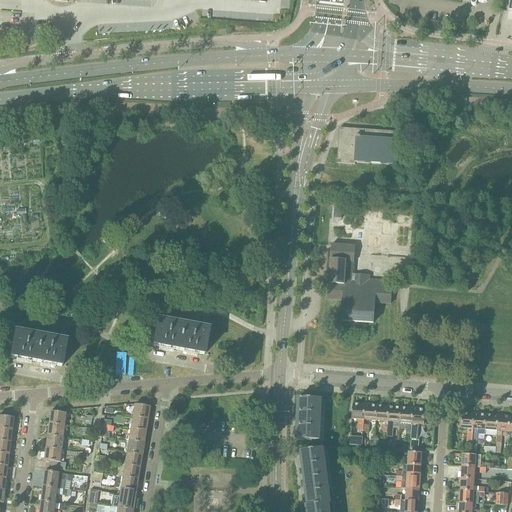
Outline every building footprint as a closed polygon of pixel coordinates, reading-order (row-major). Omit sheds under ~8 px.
[(340,128),(337,164),(355,165),(355,163),(398,166),(400,141),(398,141),(399,132),(340,128)] [(335,206),(334,218),(342,219),(343,207),(335,206)] [(370,276),(354,275),(356,247),(336,245),(332,245),(328,300),(343,301),(342,321),(374,323),(375,303),(391,304),(393,283),(369,281),(370,276)] [(242,296),(233,296),(233,304),(242,304),(242,296)] [(170,349),(178,350),(183,326),(157,321),(152,345),(163,347),(163,350),(169,351),(170,349)] [(183,326),(178,350),(187,352),(186,354),(193,355),(193,353),(204,355),(209,331),(183,326)] [(27,360),(36,362),(40,338),(15,333),(10,357),(21,359),(20,362),(27,363),(27,360)] [(40,338),(36,362),(45,364),(44,366),(51,367),(51,365),(62,367),(66,342),(40,338)] [(299,406),(298,413),(321,414),(322,399),(299,398),(299,406)] [(352,419),(359,420),(358,431),(364,431),(364,425),(365,420),(366,404),(354,403),(352,419)] [(366,404),(365,420),(376,421),(378,405),(366,404)] [(134,405),(132,418),(148,420),(150,408),(134,405)] [(378,405),(376,421),(388,422),(390,406),(378,405)] [(387,433),(387,437),(392,437),(393,437),(393,429),(399,429),(401,407),(390,406),(388,422),(388,427),(387,433)] [(401,407),(399,429),(407,430),(406,433),(411,434),(412,424),(413,408),(401,407)] [(411,434),(411,439),(416,440),(418,425),(424,425),(425,409),(413,408),(412,424),(411,434)] [(50,412),(49,424),(64,426),(66,414),(50,412)] [(321,427),(321,414),(298,413),(298,419),(298,426),(321,427)] [(463,413),(462,428),(468,429),(466,444),(472,445),(472,440),(473,440),(474,434),(474,429),(476,414),(463,413)] [(472,445),(472,447),(477,448),(479,430),(485,430),(487,415),(476,414),(474,429),(474,434),(473,440),(472,440),(472,445)] [(487,415),(485,430),(497,431),(499,416),(487,415)] [(0,416),(0,429),(12,431),(14,418),(0,416)] [(496,436),(496,442),(502,443),(502,437),(502,432),(510,432),(511,417),(499,416),(497,431),(497,436),(496,436)] [(132,418),(130,430),(146,432),(148,420),(132,418)] [(49,424),(47,437),(63,439),(64,426),(49,424)] [(321,427),(298,426),(297,440),(320,441),(321,427)] [(0,429),(0,441),(11,443),(12,431),(0,429)] [(130,430),(128,442),(144,444),(146,432),(130,430)] [(47,437),(45,449),(61,451),(63,439),(47,437)] [(351,437),(350,445),(362,446),(363,438),(351,437)] [(419,441),(411,440),(410,449),(419,450),(419,441)] [(0,441),(0,453),(9,455),(11,443),(0,441)] [(128,442),(126,454),(142,456),(144,444),(128,442)] [(45,449),(44,461),(51,462),(50,469),(65,471),(66,464),(60,463),(61,451),(45,449)] [(301,453),(303,467),(326,464),(324,450),(301,453)] [(0,453),(0,466),(7,467),(9,455),(0,453)] [(409,453),(408,465),(421,466),(422,454),(409,453)] [(126,454),(124,466),(140,468),(142,456),(126,454)] [(463,455),(462,467),(475,468),(480,469),(481,463),(481,456),(463,455)] [(328,477),(326,464),(303,467),(304,474),(305,480),(328,477)] [(403,472),(402,477),(421,478),(421,466),(408,465),(403,465),(403,472)] [(124,466),(122,478),(138,480),(140,468),(124,466)] [(462,467),(462,479),(475,480),(475,468),(462,467)] [(44,472),(42,487),(62,490),(64,490),(65,481),(68,481),(69,475),(58,474),(58,473),(57,473),(45,472),(44,472)] [(93,473),(92,481),(94,481),(101,482),(101,481),(103,475),(95,474),(95,473),(93,473)] [(116,477),(114,489),(117,489),(120,490),(121,490),(128,491),(129,491),(135,493),(136,493),(138,480),(122,478),(116,477)] [(328,477),(305,480),(307,493),(329,491),(328,477)] [(402,482),(402,489),(407,490),(407,489),(420,490),(421,478),(402,477),(402,482)] [(462,479),(461,491),(479,493),(479,487),(474,487),(475,480),(462,479)] [(42,487),(40,502),(54,504),(55,495),(62,496),(62,490),(42,487)] [(407,490),(406,501),(419,502),(420,490),(407,489),(407,490)] [(135,498),(136,493),(120,491),(119,495),(109,494),(108,496),(112,497),(112,499),(111,503),(111,507),(117,508),(133,510),(135,498)] [(329,491),(307,493),(308,507),(329,504),(331,504),(329,491)] [(461,491),(460,503),(473,504),(478,504),(478,497),(485,498),(485,493),(479,493),(461,491)] [(395,501),(395,506),(401,506),(400,511),(418,511),(419,502),(406,501),(401,501),(395,501)] [(40,502),(39,511),(53,511),(54,504),(40,502)] [(460,503),(459,511),(472,511),(473,504),(460,503)]
